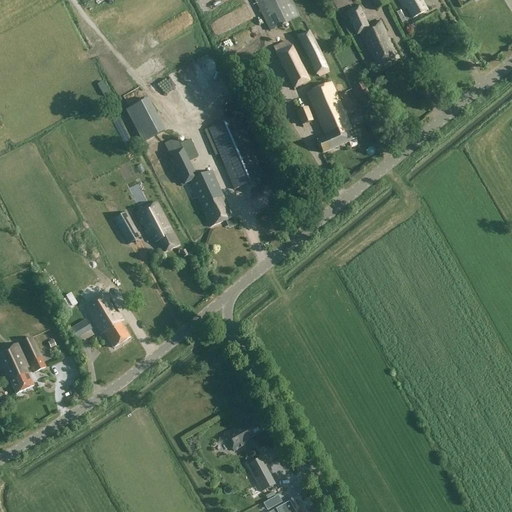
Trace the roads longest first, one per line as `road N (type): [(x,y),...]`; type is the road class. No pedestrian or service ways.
road 1 (unclassified): [(228,295),(511,62)]
road 2 (unclassified): [(0,459),(99,399),(186,330)]
road 3 (unclassified): [(332,511),(230,335)]
road 4 (track): [(72,0),(178,117)]
